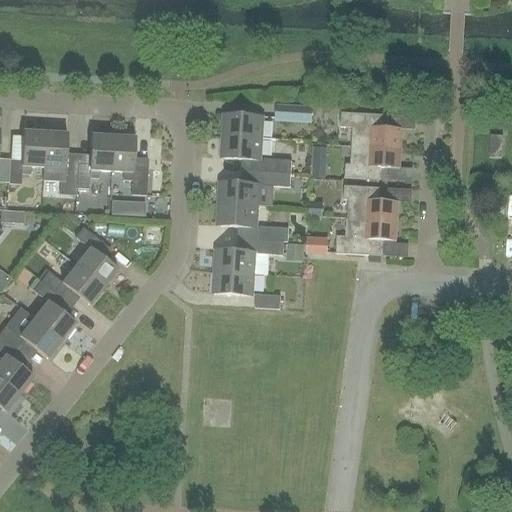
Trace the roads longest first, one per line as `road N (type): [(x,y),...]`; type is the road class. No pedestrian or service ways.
road 1 (residential): [(0,480),(178,254),(183,127),(183,110),(0,100)]
road 2 (residential): [(424,284),(376,282),(345,511)]
road 3 (residential): [(424,284),(435,115)]
